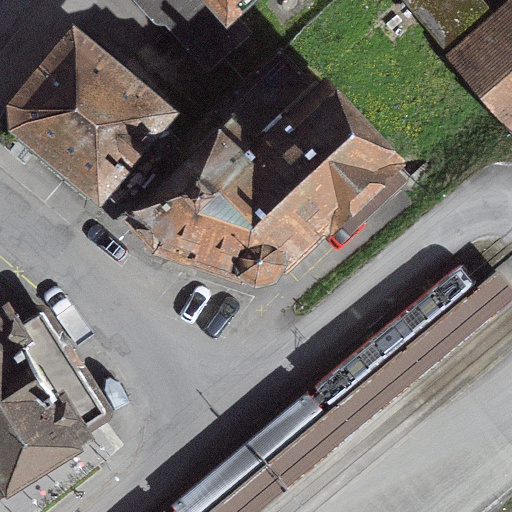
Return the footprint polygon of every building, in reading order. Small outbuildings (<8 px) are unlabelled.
[(250,31),(228,8),(220,0),(135,0),(154,20),(161,23),(168,21),(210,67),(250,31)] [(220,0),(228,8),(237,0),(220,0)] [(403,0),(511,131),(511,130),(511,5),(496,19),(480,0),(403,0)] [(116,199),(171,148),(179,140),(160,117),(166,108),(74,31),(16,102),(18,122),(114,201),(116,199)] [(171,148),(116,199),(157,242),(243,272),(282,263),(393,158),(324,84),(318,89),(279,47),(213,110),(230,128),(189,167),(171,148)] [(0,511),(40,511),(117,449),(98,417),(104,413),(104,408),(42,310),(13,326),(4,313),(0,315),(0,511)]
